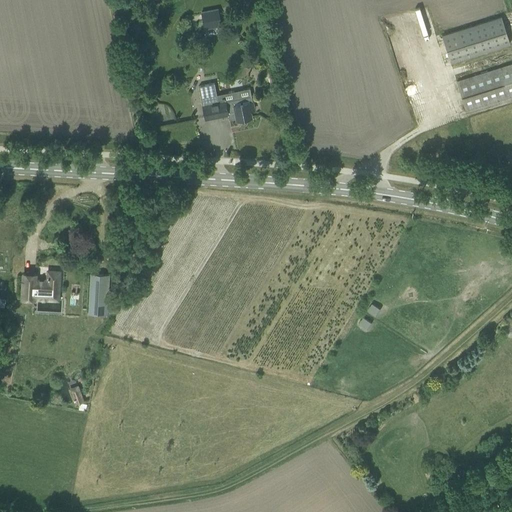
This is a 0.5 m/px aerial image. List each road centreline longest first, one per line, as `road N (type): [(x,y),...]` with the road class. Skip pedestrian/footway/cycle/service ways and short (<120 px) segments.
road 1 (primary): [(511,224),(324,188),(0,167)]
road 2 (track): [(511,308),(336,436),(159,511)]
